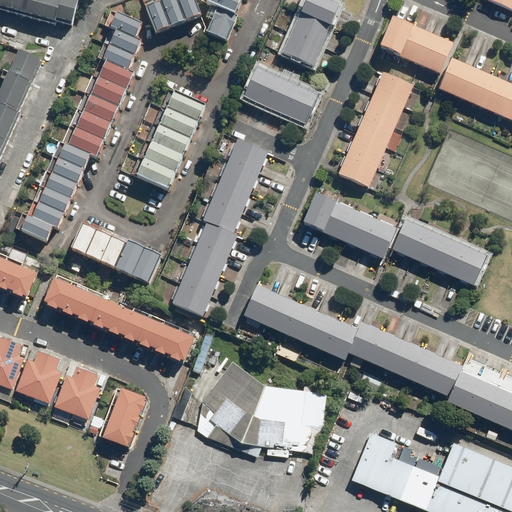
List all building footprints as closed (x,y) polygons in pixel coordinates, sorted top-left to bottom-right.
[(0,0),(0,2),(61,20),(62,16),(78,20),(82,8),(83,0),(0,0)] [(201,0),(165,0),(152,5),(161,30),(206,13),(201,0)] [(215,0),(223,3),(212,30),(232,39),(242,14),(241,14),(246,0),(215,0)] [(305,11),(287,52),(317,65),(345,3),(337,0),(311,0),(307,12),(305,11)] [(34,214),(28,227),(53,238),(59,224),(64,226),(96,153),(103,155),(140,70),(135,68),(147,39),(141,36),(148,21),(124,11),(117,25),(123,28),(110,57),(112,58),(75,143),(72,142),(39,216),(34,214)] [(405,17),(394,14),(380,46),(439,71),(452,41),(414,24),(415,23),(405,17)] [(23,48),(0,99),(2,100),(0,104),(0,163),(24,110),(23,109),(46,58),(23,48)] [(511,80),(455,56),(441,88),(511,119),(511,80)] [(323,92),(262,66),(249,96),(309,123),(323,92)] [(387,71),(342,173),(373,186),(418,85),(404,77),(387,71)] [(181,88),(143,173),(174,187),(212,102),(181,88)] [(211,221),(177,302),(208,315),(242,234),(238,233),(273,151),(259,143),(242,138),(207,219),(211,221)] [(333,195),(322,191),(308,222),(387,258),(395,241),(401,228),(342,201),(333,195)] [(491,254),(410,218),(396,248),(478,285),(485,268),(491,254)] [(89,221),(78,246),(155,282),(168,254),(134,238),(132,241),(89,221)] [(43,272),(0,253),(0,281),(4,283),(3,285),(13,289),(13,288),(19,290),(18,292),(28,296),(29,294),(32,296),(43,272)] [(201,336),(60,275),(50,299),(54,301),(53,304),(62,308),(63,305),(70,308),(69,310),(78,314),(79,312),(85,314),(84,316),(93,320),(94,318),(100,321),(99,323),(108,327),(109,325),(116,328),(115,329),(124,333),(125,332),(131,334),(130,336),(139,340),(140,338),(146,341),(145,343),(155,347),(155,345),(162,347),(161,349),(170,353),(171,351),(177,354),(176,356),(185,360),(186,358),(191,360),(201,336)] [(349,360),(353,352),(453,396),(451,401),(511,428),(511,391),(466,370),(467,366),(366,321),(363,329),(262,284),(249,315),(349,360)] [(0,347),(0,383),(16,389),(28,358),(22,355),(26,344),(5,335),(0,347)] [(38,361),(32,358),(19,390),(54,403),(66,372),(60,369),(64,359),(54,354),(42,350),(38,361)] [(76,377),(70,375),(58,407),(92,420),(104,388),(98,386),(102,375),(92,370),(80,367),(76,377)] [(229,368),(196,422),(243,450),(313,462),(323,404),(276,395),(229,368)] [(120,389),(107,384),(105,388),(101,400),(114,405),(120,389)] [(152,396),(128,387),(109,436),(133,445),(135,441),(136,442),(140,432),(138,431),(141,426),(142,426),(146,416),(144,416),(147,410),(148,410),(152,400),(150,400),(152,396)] [(196,392),(186,388),(175,416),(185,420),(196,392)] [(100,429),(105,431),(109,421),(95,415),(93,420),(88,432),(98,435),(100,429)] [(187,424),(179,421),(171,439),(179,443),(187,424)] [(511,511),(511,464),(449,437),(439,459),(365,427),(344,475),(430,511),(511,511)] [(168,500),(181,461),(165,455),(152,494),(168,500)]
